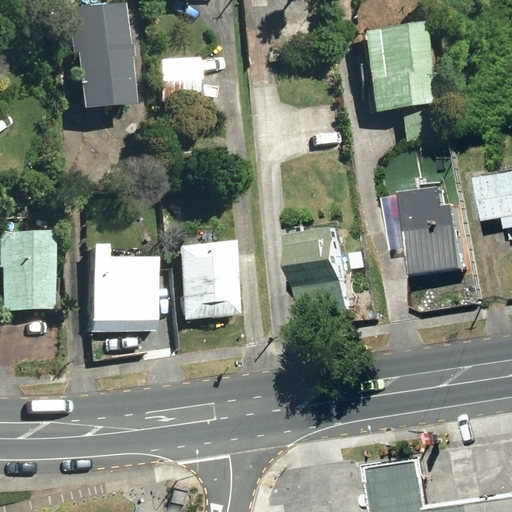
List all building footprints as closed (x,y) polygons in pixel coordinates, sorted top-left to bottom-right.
[(73,56),(75,113),(125,111),(124,62),(126,62),(126,50),(121,50),(120,9),(66,11),(67,56),(73,56)] [(355,37),(368,117),(432,106),(419,27),(355,37)] [(156,62),(158,104),(196,103),(195,61),(156,62)] [(181,154),(181,171),(214,170),(214,154),(181,154)] [(510,220),(511,231),(511,178),(481,184),(490,225),(510,220)] [(417,250),(421,280),(469,274),(460,207),(449,208),(447,191),(385,199),(393,253),(417,250)] [(290,240),(304,321),(353,313),(338,231),(290,240)] [(0,314),(50,311),(46,237),(0,240),(0,314)] [(172,253),(179,324),(233,319),(226,247),(172,253)] [(86,250),(87,335),(151,334),(150,263),(101,263),(100,250),(86,250)] [(511,511),(511,502),(439,511),(433,511),(430,484),(427,462),(370,470),(373,491),(376,511),(511,511)]
